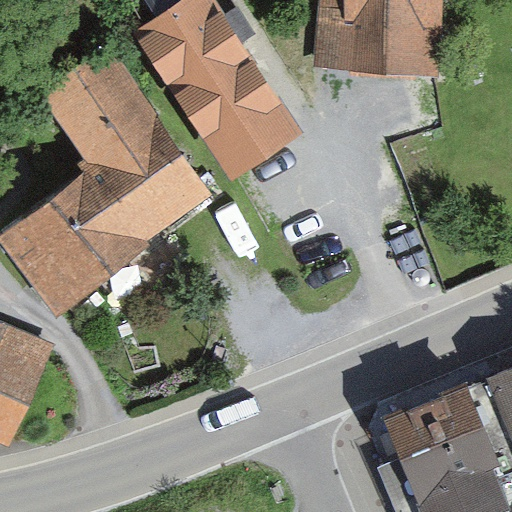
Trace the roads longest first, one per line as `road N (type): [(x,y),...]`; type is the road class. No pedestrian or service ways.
road 1 (tertiary): [(285,411),(511,314)]
road 2 (residential): [(0,301),(60,326),(137,469)]
road 3 (tertiary): [(137,469),(285,411)]
road 4 (tertiary): [(0,509),(137,469)]
